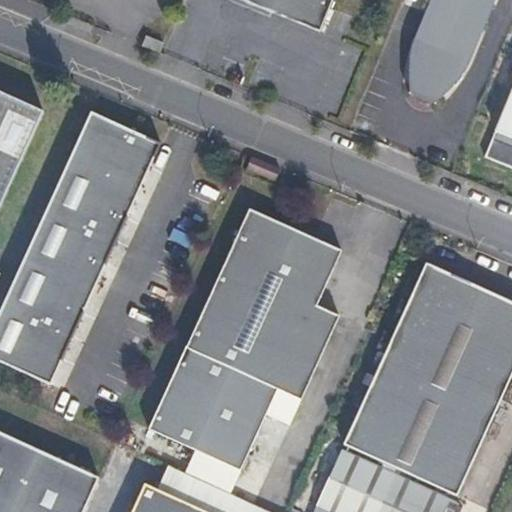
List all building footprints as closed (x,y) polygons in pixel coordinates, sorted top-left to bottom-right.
[(234,0),(253,7),(268,13),(280,18),(319,34),(333,0),(234,0)] [(433,0),(412,51),(413,93),(439,104),(469,65),(496,0),(433,0)] [(0,216),(45,114),(0,93),(0,216)] [(511,100),(488,155),(511,165),(511,100)] [(0,340),(0,361),(62,390),(171,148),(101,117),(0,340)] [(282,167),(256,156),(250,170),(276,180),(282,167)] [(352,252),(260,211),(162,434),(253,474),(289,392),(313,402),(351,317),(328,307),(352,252)] [(511,299),(429,260),(347,442),(387,462),(398,468),(460,497),(511,382),(511,299)] [(99,511),(113,483),(0,431),(0,511),(99,511)] [(334,511),(447,511),(454,500),(396,473),(384,467),(345,449),(319,505),(334,511)] [(398,468),(387,462),(384,467),(396,473),(398,468)] [(169,500),(156,493),(147,511),(269,511),(233,496),(182,473),(169,500)]
